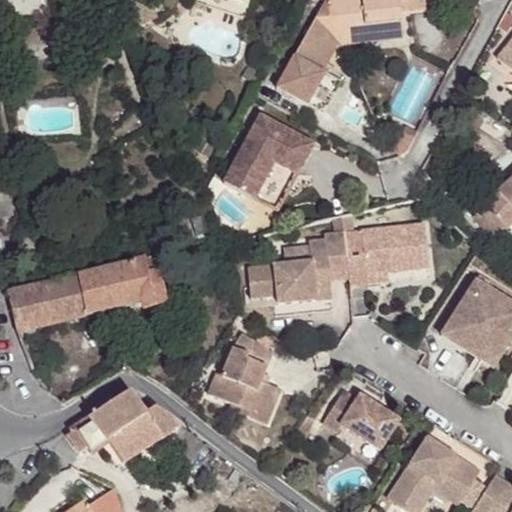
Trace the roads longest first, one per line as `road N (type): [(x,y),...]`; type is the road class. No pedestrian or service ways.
road 1 (unclassified): [(0,434),(50,429),(114,387),(136,383),(309,511)]
road 2 (unknown): [(360,343),(326,322),(282,327),(260,320),(243,294),(239,264),(270,244),(412,212)]
